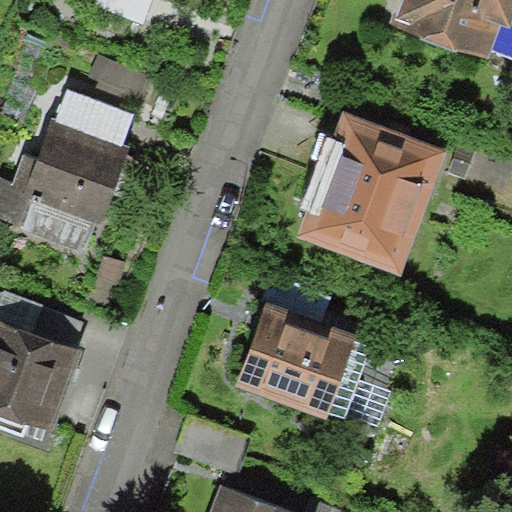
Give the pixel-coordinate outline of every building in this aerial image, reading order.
[(146,0),(87,0),(87,2),(138,22),(146,0)] [(396,0),(393,9),(481,41),(492,10),(500,13),(504,0),(396,0)] [(94,219),(134,117),(66,90),(53,122),(45,118),(17,190),(94,219)] [(342,126),(306,224),(383,252),(419,154),(342,126)] [(333,410),(359,339),(262,304),(236,374),(333,410)] [(39,419),(66,348),(0,322),(0,428),(16,434),(24,414),(39,419)] [(243,432),(183,410),(168,450),(228,472),(243,432)] [(297,511),(227,486),(217,511),(297,511)]
